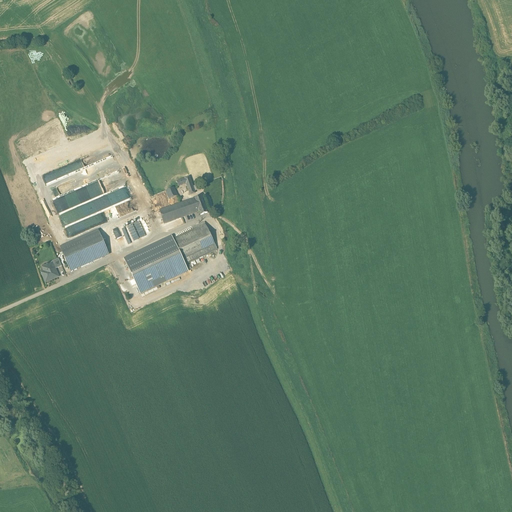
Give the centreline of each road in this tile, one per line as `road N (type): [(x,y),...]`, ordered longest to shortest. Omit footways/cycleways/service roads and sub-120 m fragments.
road 1 (track): [(161,236),(124,161),(93,142),(89,120),(121,0)]
road 2 (unclassified): [(136,247),(0,311)]
